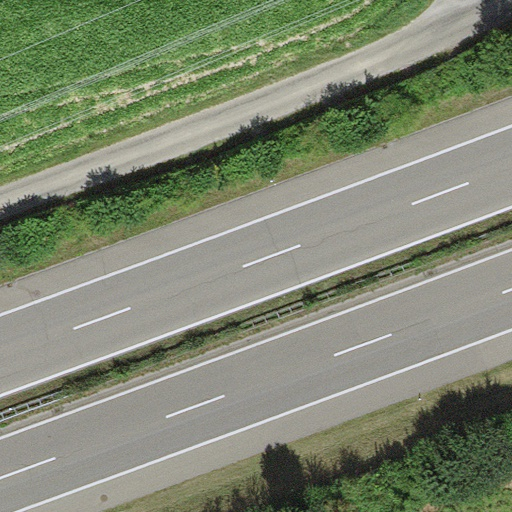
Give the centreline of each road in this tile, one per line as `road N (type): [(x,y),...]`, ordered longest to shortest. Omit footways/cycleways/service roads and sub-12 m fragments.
road 1 (track): [(0,207),(511,1)]
road 2 (motorway): [(0,477),(511,287)]
road 3 (motorway): [(511,165),(0,353)]
